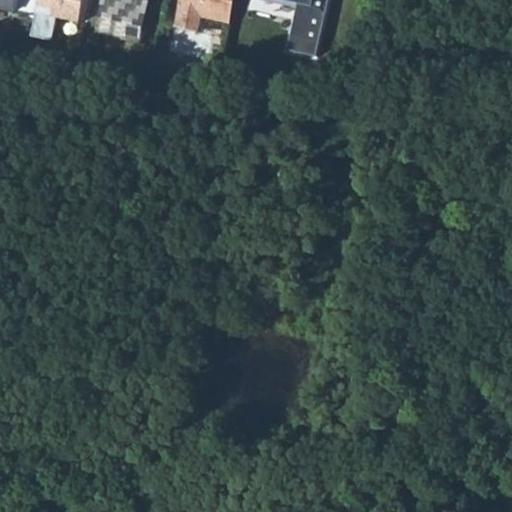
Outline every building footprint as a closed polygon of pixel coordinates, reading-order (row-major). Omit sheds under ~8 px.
[(41,9),(43,0),(0,0),(0,3),(41,12),(41,9)] [(43,0),(41,9),(87,18),(90,0),(43,0)] [(154,0),(106,0),(100,30),(146,40),(154,0)] [(239,0),(185,0),(180,22),(204,28),(207,13),(236,19),(239,0)] [(303,0),(303,3),(294,46),(295,46),(308,49),(321,52),(333,0),(303,0)] [(226,54),(213,54),(213,63),(226,64),(226,54)]
